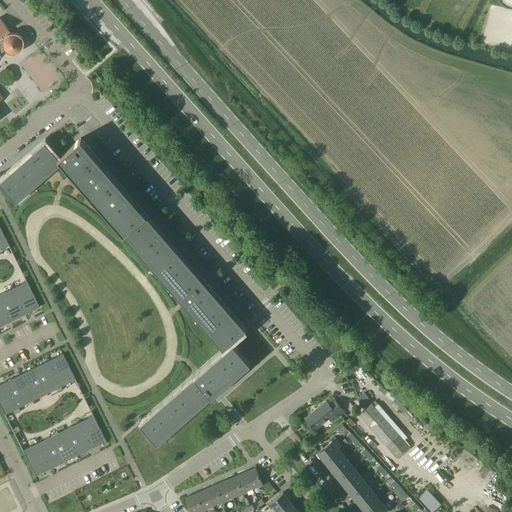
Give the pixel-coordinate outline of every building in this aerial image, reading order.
[(0,56),(1,56),(0,54),(0,50),(1,50),(2,51),(5,49),(6,50),(7,51),(8,52),(9,53),(11,53),(12,53),(14,53),(15,53),(16,53),(18,52),(19,52),(20,51),(21,50),(22,49),(23,47),(23,46),(24,44),(24,43),(24,41),(23,40),(23,39),(22,37),(22,36),(21,35),(19,34),(18,33),(17,33),(15,32),(14,32),(13,32),(11,32),(0,17),(0,115),(0,114),(0,99),(3,98),(0,93),(0,56)] [(246,327),(202,277),(199,280),(104,170),(107,168),(81,137),(58,157),(45,141),(0,180),(0,183),(16,202),(23,196),(20,192),(29,185),(32,188),(62,162),(89,193),(92,191),(101,202),(99,204),(110,217),(113,214),(121,223),(117,226),(129,239),(132,236),(139,245),(136,248),(148,261),(151,258),(158,267),(155,269),(166,282),(169,280),(177,289),(174,291),(220,344),(225,350),(139,424),(154,441),(159,437),(162,440),(174,429),(172,426),(181,418),(183,421),(196,410),(193,407),(202,399),(205,402),(250,363),(231,340),(246,327)] [(9,245),(0,226),(0,246),(1,248),(9,245)] [(302,282),(297,275),(295,273),(290,277),(298,286),(302,282)] [(40,306),(27,280),(19,284),(20,287),(14,290),(25,312),(31,309),(32,310),(40,306)] [(25,312),(14,290),(7,293),(6,291),(0,293),(0,297),(11,320),(19,317),(18,316),(25,312)] [(11,320),(0,297),(0,325),(5,324),(4,322),(10,319),(11,320)] [(75,379),(63,353),(55,357),(55,358),(49,361),(60,383),(66,380),(68,382),(75,379)] [(60,383),(49,361),(42,364),(42,363),(34,367),(47,393),(54,389),(53,386),(60,383)] [(47,393),(34,367),(27,370),(27,371),(21,375),(32,397),(38,394),(40,396),(47,393)] [(32,397),(21,375),(14,378),(14,377),(6,381),(19,406),(27,403),(25,400),(32,397)] [(19,406),(6,381),(6,382),(0,385),(0,384),(0,404),(5,414),(13,410),(11,407),(17,404),(18,407),(19,406)] [(364,392),(357,398),(362,405),(370,399),(364,392)] [(314,429),(335,412),(338,415),(344,411),(335,400),(329,404),(326,400),(305,417),(314,429)] [(407,436),(378,402),(374,406),(371,403),(359,414),(396,456),(408,446),(403,439),(407,436)] [(106,440),(93,414),(85,418),(87,421),(80,424),(91,446),(98,443),(98,444),(106,440)] [(91,446),(80,424),(73,427),(72,425),(65,428),(78,454),(85,451),(85,450),(91,446)] [(342,425),(338,428),(344,434),(348,431),(342,425)] [(78,454),(65,428),(64,429),(65,431),(59,434),(58,432),(51,435),(64,461),(71,458),(71,457),(77,453),(77,455),(78,454)] [(64,461),(51,435),(43,439),(45,442),(38,445),(49,467),(56,464),(56,465),(64,461)] [(325,460),(339,449),(332,440),(318,451),(325,460)] [(49,467),(38,445),(32,448),(30,446),(22,449),(35,475),(43,471),(43,470),(49,467)] [(331,469),(346,457),(339,449),(325,460),(331,469)] [(338,477),(352,466),(346,457),(331,469),(338,477)] [(345,485),(359,474),(352,466),(338,477),(345,485)] [(263,485),(256,467),(245,471),(252,488),(258,485),(259,486),(263,485)] [(252,488),(245,471),(235,475),(243,493),(247,492),(246,490),(252,488)] [(352,494),(366,482),(359,474),(345,485),(352,494)] [(243,493),(235,475),(225,480),(232,496),(238,494),(239,495),(243,493)] [(232,496),(225,480),(215,484),(223,502),(227,500),(226,499),(232,496)] [(358,502),(373,491),(366,482),(352,494),(358,502)] [(223,502),(215,484),(205,488),(213,505),(218,502),(219,504),(223,502)] [(213,505),(205,488),(196,492),(203,511),(207,509),(207,507),(213,505)] [(427,489),(419,498),(432,511),(441,504),(427,489)] [(277,511),(290,500),(283,491),(267,504),(271,509),(273,507),(277,511)] [(365,511),(379,499),(373,491),(358,502),(365,511)] [(200,511),(203,511),(196,492),(185,497),(191,511),(195,511),(198,511),(200,511)] [(267,505),(261,498),(258,501),(263,507),(267,505)] [(381,511),(386,508),(379,499),(365,511),(366,511),(381,511)] [(292,511),(297,509),(290,500),(277,511),(292,511)]
